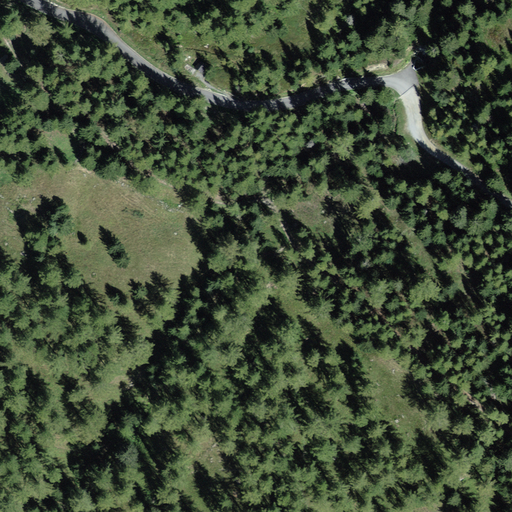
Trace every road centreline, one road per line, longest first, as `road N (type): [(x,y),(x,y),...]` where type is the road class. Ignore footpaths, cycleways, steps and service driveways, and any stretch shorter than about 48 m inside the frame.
road 1 (track): [(511,198),(439,147),(400,82),(341,83),(248,105),(154,74),(88,18),(35,0)]
road 2 (track): [(0,13),(46,63),(100,104),(199,157)]
